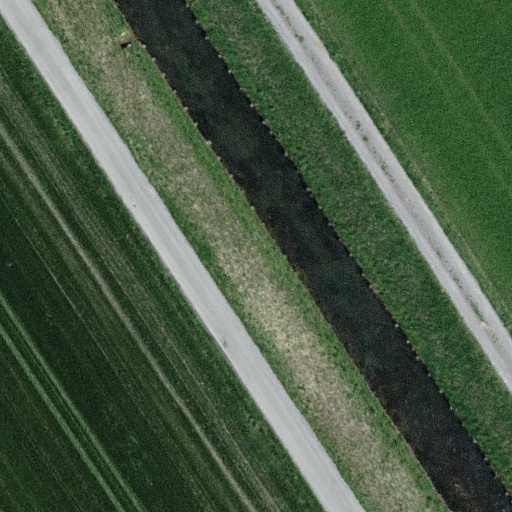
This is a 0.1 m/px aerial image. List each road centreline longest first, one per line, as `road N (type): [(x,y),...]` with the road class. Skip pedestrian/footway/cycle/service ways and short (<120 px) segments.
road 1 (unclassified): [(8,0),(346,511)]
road 2 (track): [(511,381),(269,0)]
